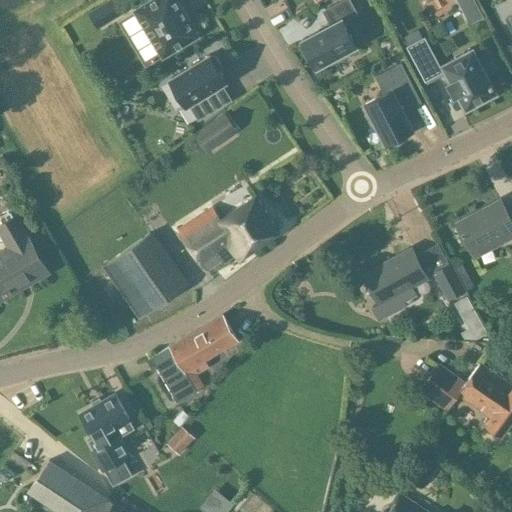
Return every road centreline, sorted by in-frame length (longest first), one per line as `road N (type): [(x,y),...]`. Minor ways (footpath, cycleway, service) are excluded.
road 1 (unclassified): [(0,377),(143,344),(244,284),(363,192)]
road 2 (residential): [(240,0),(363,192)]
road 3 (unclassified): [(363,192),(511,123)]
